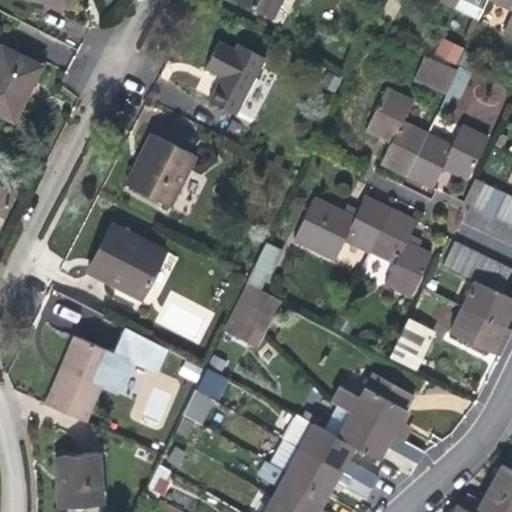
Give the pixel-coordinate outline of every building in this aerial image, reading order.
[(239,0),(271,16),(279,0),(239,0)] [(488,0),(457,0),(454,6),(479,18),(488,0)] [(511,0),(493,0),(511,8),(511,0)] [(235,115),(265,58),(237,43),(235,49),(219,40),(204,68),(220,76),(216,84),(208,100),(235,115)] [(462,49),(443,40),(437,53),(455,62),(462,49)] [(43,67),(2,46),(0,50),(0,112),(13,120),(23,100),(28,91),(30,92),(43,67)] [(471,71),(478,56),(464,49),(456,64),(460,66),(471,71)] [(457,70),(424,55),(413,78),(447,93),(447,92),(457,70)] [(459,97),(469,74),(458,69),(457,70),(447,92),(459,97)] [(365,130),(391,142),(401,121),(411,100),(385,88),(365,130)] [(426,133),(401,121),(391,142),(381,163),(395,169),(406,175),(426,133)] [(452,145),(442,166),(467,179),(487,137),(462,125),(452,145)] [(130,186),(168,206),(195,155),(152,133),(142,152),(147,154),(130,186)] [(442,166),(452,145),(426,133),(406,175),(419,181),(432,187),(442,166)] [(147,154),(142,152),(136,164),(126,184),(130,186),(147,154)] [(471,206),(483,182),(474,178),(463,202),(471,206)] [(483,212),(494,188),(483,182),(471,206),(483,212)] [(0,220),(13,194),(0,187),(0,220)] [(494,218),(506,193),(494,188),(483,212),(494,218)] [(506,223),(511,210),(511,196),(506,193),(494,218),(506,223)] [(355,217),(344,238),(370,250),(390,209),(377,202),(365,196),(355,217)] [(334,258),(344,238),(355,217),(314,197),(293,238),(334,258)] [(395,262),(405,242),(409,234),(415,221),(402,215),(390,209),(370,250),(395,262)] [(146,287),(165,250),(111,223),(92,261),(100,265),(95,275),(132,294),(134,294),(137,294),(139,294),(141,292),(143,291),(145,289),(146,287)] [(409,234),(405,242),(417,247),(421,240),(409,234)] [(454,269),(466,245),(454,240),(442,264),(454,269)] [(268,275),(270,276),(276,265),(271,263),(279,248),(266,242),(245,283),(247,284),(260,290),(268,275)] [(417,247),(405,242),(395,262),(385,283),(410,295),(431,254),(417,247)] [(466,275),(477,251),(466,245),(454,269),(466,275)] [(276,265),(283,250),(279,248),(271,263),(276,265)] [(477,281),(489,257),(477,251),(466,275),(475,280),(477,281)] [(489,286),(501,262),(489,257),(477,281),(489,286)] [(100,265),(92,261),(89,266),(87,270),(95,275),(100,265)] [(511,267),(501,262),(489,286),(501,292),(511,268),(511,267)] [(511,297),(501,292),(489,286),(477,281),(475,280),(462,306),(504,326),(509,315),(511,308),(511,297)] [(255,345),(278,299),(260,290),(247,284),(224,328),(255,345)] [(505,346),(511,330),(511,329),(504,326),(462,306),(450,331),(500,356),(505,346)] [(349,321),(339,316),(335,325),(344,329),(349,321)] [(349,321),(344,329),(349,332),(353,323),(349,321)] [(425,332),(406,322),(390,355),(415,368),(429,341),(425,332)] [(123,327),(113,352),(130,359),(158,371),(168,346),(123,327)] [(65,373),(80,338),(75,336),(65,357),(60,371),(65,373)] [(60,371),(45,404),(85,421),(100,385),(116,392),(130,359),(113,352),(80,338),(65,373),(60,371)] [(182,361),(177,376),(196,382),(201,367),(182,361)] [(224,376),(207,368),(197,388),(213,397),(224,376)] [(402,414),(413,395),(372,373),(360,396),(339,385),(331,400),(337,404),(351,412),(391,434),(403,440),(410,429),(398,422),(402,414)] [(219,399),(229,379),(224,376),(213,397),(219,399)] [(195,389),(182,414),(200,423),(213,399),(195,389)] [(337,437),(351,412),(337,404),(323,429),(337,437)] [(385,446),(391,434),(351,412),(337,437),(353,445),(377,459),(385,446)] [(282,439),(299,448),(313,423),(296,414),(282,439)] [(176,433),(186,438),(194,423),(183,417),(176,433)] [(313,423),(299,448),(339,470),(345,459),(353,445),(337,437),(323,429),(313,423)] [(403,440),(391,434),(385,446),(417,464),(420,459),(424,452),(403,440)] [(285,472),(299,448),(282,439),(269,463),(285,472)] [(161,457),(167,460),(176,446),(170,443),(163,453),(161,457)] [(177,466),(185,452),(176,446),(167,460),(177,466)] [(339,470),(299,448),(285,472),(326,494),(333,481),(339,470)] [(59,507),(102,504),(98,453),(60,456),(62,486),(57,486),(59,507)] [(345,459),(339,470),(372,489),(375,483),(379,477),(345,459)] [(278,486),(285,472),(269,463),(265,461),(258,474),(278,486)] [(158,464),(147,489),(162,496),(173,470),(158,464)] [(511,469),(502,464),(496,475),(488,489),(511,501),(511,469)] [(372,489),(339,470),(333,481),(366,500),(369,495),(372,489)] [(326,494),(285,472),(278,486),(272,497),(299,511),(316,511),(319,508),(326,494)] [(511,511),(511,501),(488,489),(484,497),(482,501),(469,493),(461,506),(471,511),(511,511)] [(299,511),(272,497),(263,511),(299,511)]
